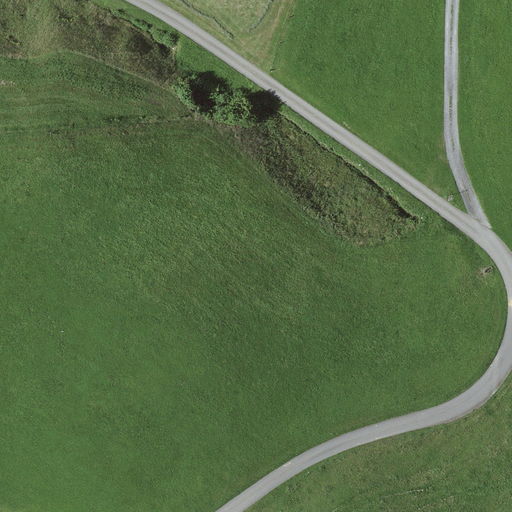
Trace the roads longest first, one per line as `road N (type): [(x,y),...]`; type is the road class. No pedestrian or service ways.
road 1 (track): [(131,0),(462,215),(511,276)]
road 2 (track): [(511,348),(475,400),(282,471),(232,511)]
road 3 (track): [(452,0),(446,89),(462,215)]
